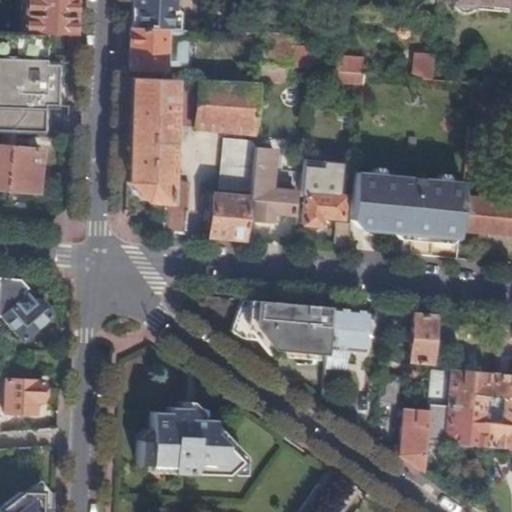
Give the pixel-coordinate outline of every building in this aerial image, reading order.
[(70,34),(71,0),(22,0),(21,34),(43,34),(70,34)] [(131,0),(131,29),(163,29),(175,30),(175,0),(131,0)] [(130,53),(130,68),(162,69),(163,29),(131,29),(130,53)] [(210,31),(203,31),(203,39),(223,40),(223,32),(210,31)] [(0,133),(10,134),(39,134),(40,114),(40,108),(52,108),(53,85),(45,84),(45,71),(37,71),(38,62),(43,63),(43,60),(43,34),(21,34),(0,32),(0,133)] [(264,35),(261,65),(292,67),(293,53),(293,45),(294,38),(264,35)] [(320,48),(293,45),(293,53),(319,55),(320,48)] [(318,70),(319,55),(293,53),(292,67),(311,69),(318,70)] [(416,53),(413,78),(432,80),(434,55),(416,53)] [(54,62),(43,60),(43,63),(38,62),(37,71),(45,71),(45,84),(53,85),(54,62)] [(364,74),(337,72),(336,72),(336,82),(363,85),(364,74)] [(129,78),(126,183),(144,200),(165,203),(161,232),(185,234),(190,185),(168,182),(171,79),(129,78)] [(260,83),(198,81),(194,127),(255,133),(260,83)] [(511,96),(475,93),(473,128),(511,131),(511,96)] [(221,188),(249,191),(253,147),(254,141),(223,138),(219,181),(222,181),(221,188)] [(0,189),(5,190),(9,143),(5,143),(4,149),(0,148),(0,189)] [(9,143),(5,190),(22,192),(22,188),(37,188),(41,152),(14,149),(13,144),(9,143)] [(249,191),(248,197),(248,199),(255,200),(253,219),(270,220),(271,212),(292,213),(294,191),(270,189),(273,148),(253,147),(249,191)] [(404,224),(401,253),(432,256),(457,259),(460,229),(463,197),(464,183),(355,172),(351,219),(404,224)] [(343,196),(305,193),(303,224),(320,225),(321,216),(341,218),(343,196)] [(212,194),(208,236),(244,240),(248,199),(248,197),(212,194)] [(511,201),(463,197),(460,229),(511,233),(511,201)] [(335,225),(333,248),(348,249),(350,226),(335,225)] [(26,289),(18,280),(0,278),(0,315),(2,315),(22,340),(49,316),(37,302),(33,305),(22,293),(26,289)] [(278,302),(242,299),(230,330),(235,334),(243,335),(243,340),(268,342),(273,348),(327,353),(327,348),(330,307),(278,302)] [(360,310),(330,307),(327,348),(363,351),(366,310),(360,310)] [(435,317),(412,315),(409,361),(410,361),(408,377),(417,378),(420,362),(432,362),(435,317)] [(29,367),(59,368),(60,353),(30,352),(29,367)] [(429,393),(428,404),(483,409),(484,397),(494,398),(496,375),(481,373),(481,368),(464,366),(464,372),(431,370),(430,380),(429,393)] [(511,376),(496,375),(494,398),(504,399),(503,411),(511,411),(511,370),(511,376)] [(381,375),(378,401),(397,403),(401,377),(381,375)] [(430,380),(417,378),(417,391),(429,393),(430,380)] [(42,402),(43,382),(6,380),(4,413),(33,414),(35,402),(42,402)] [(428,404),(428,411),(426,440),(458,443),(458,449),(474,450),(474,445),(490,446),(492,423),(482,422),(483,409),(428,404)] [(168,411),(151,411),(150,441),(138,441),(138,464),(171,465),(171,473),(226,475),(240,460),(213,433),(213,419),(189,418),(189,407),(183,407),(169,406),(168,411)] [(403,409),(399,456),(423,472),(426,440),(428,411),(403,409)] [(492,423),(490,446),(505,447),(505,453),(511,453),(511,411),(503,411),(502,423),(492,423)] [(1,506),(0,506),(0,511),(54,511),(55,491),(21,491),(1,506)]
